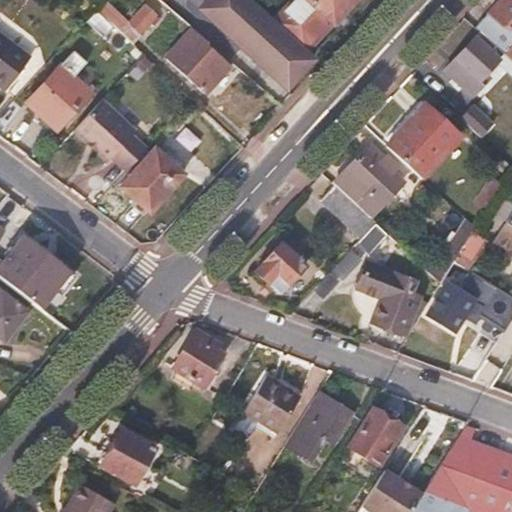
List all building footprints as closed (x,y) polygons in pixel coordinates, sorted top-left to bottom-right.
[(106,2),(96,13),(130,45),(156,16),(138,0),(137,0),(122,17),(106,2)] [(243,0),(210,0),(201,10),(285,88),(310,61),(305,57),(357,0),(287,0),(268,22),(243,0)] [(511,0),(500,0),(475,28),(503,53),(511,43),(511,0)] [(205,94),(231,66),(191,30),(166,58),(205,94)] [(0,36),(0,88),(5,92),(30,59),(0,36)] [(466,70),(455,82),(471,97),(480,87),(476,84),(499,59),(475,38),(455,60),(466,70)] [(143,57),(129,72),(136,79),(150,64),(143,57)] [(90,94),(60,68),(27,103),(55,130),(90,94)] [(112,159),(126,172),(147,150),(132,136),(136,132),(103,100),(75,131),(108,163),(112,159)] [(421,180),(458,139),(422,106),(385,146),(421,180)] [(474,108),(464,119),(483,137),(493,126),(474,108)] [(355,206),(394,165),(385,156),(381,160),(368,148),(333,185),(355,206)] [(182,176),(155,150),(120,188),(148,213),(182,176)] [(486,212),(503,186),(490,178),(473,204),(486,212)] [(355,206),(333,185),(319,200),(359,239),(373,224),(355,206)] [(511,211),(492,243),(507,252),(505,255),(511,259),(511,211)] [(6,213),(0,220),(0,235),(5,239),(18,221),(6,213)] [(446,254),(471,266),(485,237),(460,225),(446,254)] [(0,267),(0,279),(40,311),(67,276),(21,241),(0,267)] [(280,244),(254,271),(279,295),(305,268),(280,244)] [(446,257),(436,252),(427,268),(437,274),(446,257)] [(375,304),(365,330),(403,344),(425,287),(365,264),(353,296),(375,304)] [(444,284),(426,314),(453,332),(473,303),(444,284)] [(0,293),(0,337),(5,341),(26,314),(0,293)] [(192,334),(171,368),(202,388),(224,354),(192,334)] [(28,382),(15,375),(10,380),(21,389),(28,382)] [(265,376),(243,411),(276,433),(299,397),(265,376)] [(332,443),(350,414),(317,393),(284,445),(307,459),(321,437),(332,443)] [(372,408),(347,446),(378,465),(401,427),(372,408)] [(117,430),(97,466),(133,485),(153,449),(117,430)] [(511,465),(453,443),(440,464),(511,490),(511,465)] [(511,511),(511,490),(440,464),(420,495),(414,505),(431,511),(511,511)] [(360,508),(367,511),(409,511),(414,505),(420,495),(408,488),(401,484),(383,472),(360,508)] [(79,488),(65,511),(102,511),(107,504),(79,488)]
